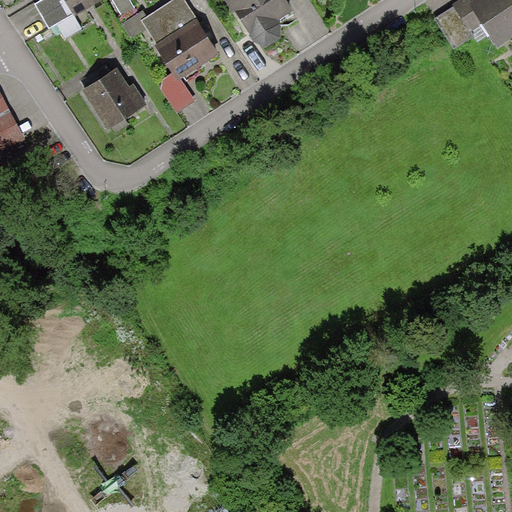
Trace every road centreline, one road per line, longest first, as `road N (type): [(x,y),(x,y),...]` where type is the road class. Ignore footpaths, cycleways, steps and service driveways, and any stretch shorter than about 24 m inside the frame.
road 1 (residential): [(12,46),(95,171),(111,175),(138,170),(398,0)]
road 2 (track): [(0,300),(86,242),(257,511)]
